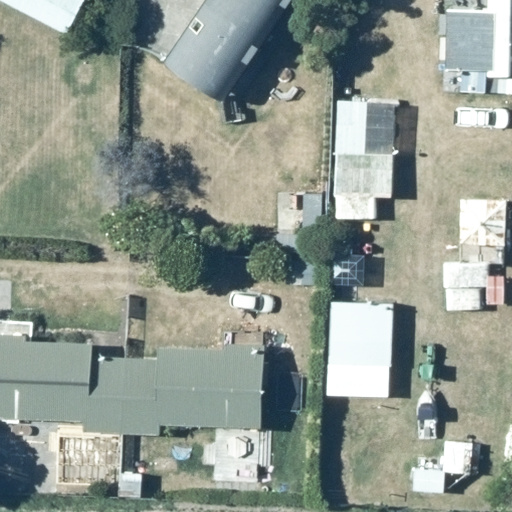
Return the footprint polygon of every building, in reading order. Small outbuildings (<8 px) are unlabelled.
[(93,0),(19,0),(78,30),(93,0)] [(305,0),(220,0),(185,55),(245,94),(305,0)] [(511,194),(467,195),(468,241),(511,240),(511,194)] [(502,253),(453,252),(453,285),(501,286),(502,253)] [(392,394),(397,296),(341,293),(336,391),(392,394)] [(110,349),(111,337),(40,334),(41,312),(0,309),(0,345),(2,345),(0,396),(0,412),(81,416),(80,425),(172,429),(172,420),(278,424),(281,345),(261,344),(261,326),(234,324),(233,343),(165,340),(165,352),(110,349)] [(64,433),(0,430),(0,486),(62,489),(64,433)] [(497,476),(500,439),(453,435),(451,460),(422,458),(420,486),(453,489),(454,472),(497,476)]
